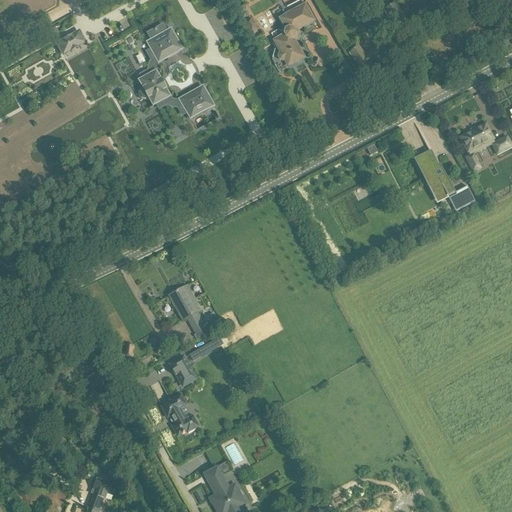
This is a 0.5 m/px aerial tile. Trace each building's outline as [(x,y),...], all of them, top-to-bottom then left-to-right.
[(396,4),(383,11),(394,30),(407,23),(396,4)] [(284,38),(275,43),(282,54),(279,55),(279,58),(280,61),(283,62),(285,61),(287,64),(291,65),(303,58),(294,40),(295,40),(294,38),(295,34),(297,33),(296,32),(313,22),(305,7),(281,20),(286,29),(285,30),(285,31),(284,35),(283,36),(284,38)] [(267,28),(272,25),(268,16),(262,20),(267,28)] [(250,18),(241,23),(249,35),(257,30),(250,18)] [(142,81),(139,82),(144,89),(143,90),(141,91),(140,93),(140,95),(140,96),(143,100),(144,100),(146,100),(148,100),(149,99),(153,107),(165,100),(168,104),(170,105),(173,106),(175,107),(178,107),(184,117),(188,115),(191,120),(200,115),(204,113),(214,107),(203,88),(193,93),(189,95),(190,95),(179,101),(178,102),(176,102),(173,101),(172,101),(171,100),(170,98),(160,80),(160,81),(156,72),(155,71),(155,69),(155,67),(156,65),(157,64),(158,63),(182,50),(171,30),(148,43),(152,50),(147,52),(153,61),(151,64),(150,66),(150,68),(150,71),(140,76),(142,81)] [(79,32),(58,44),(63,55),(85,43),(79,32)] [(358,46),(348,54),(362,73),(389,53),(381,43),(365,55),(358,46)] [(484,108),(491,105),(487,95),(480,98),(484,108)] [(485,126),(460,139),(470,158),(466,160),(471,168),(478,165),(471,152),(490,143),(497,156),(511,148),(507,138),(495,144),(485,126)] [(377,154),(374,148),(367,151),(371,158),(377,154)] [(431,154),(416,162),(438,202),(454,194),(440,165),(437,167),(431,154)] [(354,205),(359,221),(370,217),(367,210),(388,203),(385,195),(354,205)] [(171,296),(169,297),(183,321),(186,319),(197,313),(201,311),(188,287),(176,293),(174,292),(172,294),(171,296)] [(197,313),(186,319),(196,336),(194,337),(197,341),(207,335),(205,330),(207,329),(197,313)] [(217,323),(213,316),(203,321),(207,329),(217,323)] [(171,325),(166,328),(170,335),(175,332),(171,325)] [(125,346),(124,354),(125,356),(127,357),(131,358),(133,356),(135,347),(133,344),(128,344),(125,346)] [(190,355),(193,362),(200,358),(196,351),(190,355)] [(185,355),(170,363),(184,388),(199,379),(185,355)] [(114,395),(101,372),(98,375),(100,379),(92,383),(102,402),(114,395)] [(171,402),(162,407),(169,419),(171,417),(175,424),(172,425),(179,437),(188,432),(189,434),(201,427),(195,415),(188,419),(182,409),(189,405),(182,393),(170,400),(171,402)] [(277,438),(283,435),(279,428),(273,431),(277,438)] [(219,466),(204,474),(216,495),(210,498),(217,511),(245,511),(243,508),(250,505),(237,482),(231,486),(219,466)] [(93,495),(87,511),(100,511),(105,500),(107,495),(113,497),(117,488),(102,483),(103,482),(96,479),(90,494),(93,495)]
